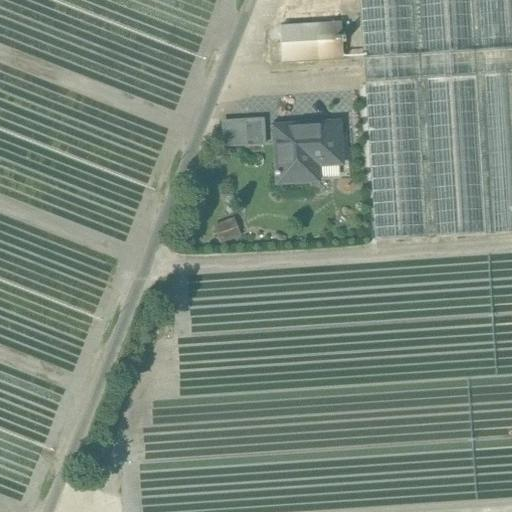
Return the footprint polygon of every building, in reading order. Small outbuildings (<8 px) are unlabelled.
[(470,0),(359,0),(374,242),(486,235),(470,0)] [(511,0),(470,0),(486,235),(511,233),(511,0)] [(341,23),(279,26),(281,64),(343,61),(342,44),(345,44),(344,38),(341,38),(341,23)] [(222,120),(223,147),(265,145),(263,118),(222,120)] [(337,125),(274,129),(278,183),(316,181),(316,165),(340,163),(337,125)] [(214,224),(220,242),(240,236),(235,218),(214,224)]
